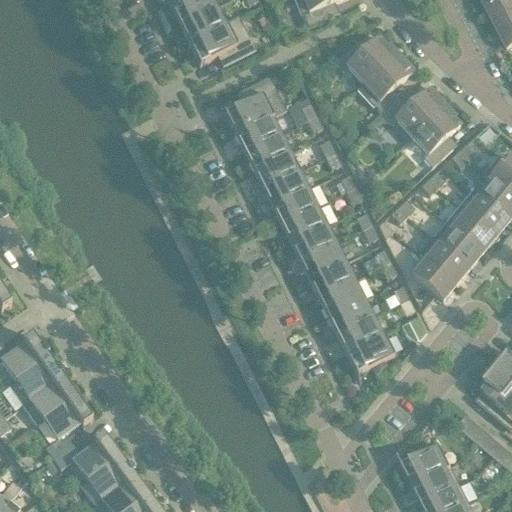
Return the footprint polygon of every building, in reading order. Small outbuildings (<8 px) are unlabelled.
[(154,0),(157,5),(164,1),(170,12),(192,0),(154,0)] [(179,30),(217,11),(211,0),(192,0),(170,12),(179,30)] [(257,5),(254,0),(243,0),(248,10),(257,5)] [(292,0),(301,20),(303,19),(307,31),(333,20),(328,9),(349,0),(348,0),(292,0)] [(511,5),(511,0),(478,0),(488,18),(511,5)] [(511,5),(488,18),(497,36),(511,28),(511,5)] [(188,48),(238,23),(237,22),(226,28),(217,11),(179,30),(188,48)] [(238,23),(188,48),(199,69),(223,57),(228,68),(254,55),(238,23)] [(507,54),(511,51),(511,28),(497,36),(507,54)] [(356,94),(398,56),(389,47),(386,49),(378,41),(362,56),(354,47),(333,66),(343,77),(347,73),(362,88),(356,94)] [(382,119),(403,100),(395,92),(414,74),(398,56),(356,94),(373,112),(374,111),(382,119)] [(234,139),(284,114),(268,83),(242,96),(247,106),(223,118),(234,139)] [(411,142),(446,109),(430,91),(411,109),(403,100),(382,119),(392,129),(396,125),(411,142)] [(301,113),(307,126),(316,121),(310,109),(301,113)] [(446,109),(411,142),(426,158),(422,162),(431,172),(452,153),(444,144),(460,129),(452,121),(455,119),(446,109)] [(284,114),(234,139),(243,158),(282,138),(281,137),(276,140),(268,124),(285,115),(284,114)] [(322,133),(316,121),(307,126),(313,138),(322,133)] [(282,138),(243,158),(253,176),(291,157),(282,138)] [(319,150),(325,162),(334,158),(328,145),(319,150)] [(470,145),(458,156),(467,165),(479,154),(470,145)] [(459,173),(467,165),(458,156),(450,163),(459,173)] [(291,157),(253,176),(258,186),(250,190),(254,198),(300,175),(291,157)] [(340,170),(334,158),(325,162),(331,174),(340,170)] [(483,178),(511,202),(511,163),(509,160),(504,165),(498,160),(483,178)] [(300,175),(254,198),(258,206),(266,202),(271,212),(309,193),(300,175)] [(428,184),(437,193),(445,186),(436,177),(428,184)] [(511,221),(511,202),(483,178),(482,179),(488,184),(488,185),(489,186),(478,200),(472,195),(471,195),(508,226),(511,221)] [(340,185),(346,197),(355,193),(349,180),(340,185)] [(437,193),(428,184),(420,191),(429,200),(437,193)] [(309,193),(271,212),(280,231),(318,211),(309,193)] [(355,193),(346,197),(352,209),(361,205),(355,193)] [(508,226),(471,195),(458,211),(495,242),(508,226)] [(398,212),(407,221),(414,214),(406,204),(398,212)] [(318,211),(280,231),(289,249),(328,230),(318,211)] [(495,242),(458,211),(445,227),(482,257),(495,242)] [(407,221),(398,212),(390,219),(399,228),(407,221)] [(356,223),(362,235),(371,231),(365,219),(356,223)] [(385,245),(393,236),(382,227),(378,230),(385,245)] [(432,242),(469,273),(482,257),(445,227),(432,242)] [(328,230),(289,249),(295,259),(287,263),(291,271),(337,248),(328,230)] [(377,243),(371,231),(362,235),(368,247),(377,243)] [(419,258),(456,289),(469,273),(432,242),(419,258)] [(337,248),(291,271),(295,279),(303,275),(308,286),(346,266),(337,248)] [(374,260),(381,272),(390,267),(383,255),(374,260)] [(456,289),(419,258),(419,259),(425,264),(412,279),(442,305),(456,289)] [(346,266),(308,286),(317,304),(355,284),(346,266)] [(396,279),(390,267),(381,272),(387,284),(396,279)] [(355,284),(317,304),(326,322),(365,303),(355,284)] [(11,308),(0,291),(0,314),(0,315),(11,308)] [(393,296),(399,308),(408,304),(402,292),(393,296)] [(365,303),(326,322),(336,340),(374,321),(365,303)] [(414,316),(408,304),(399,308),(405,320),(414,316)] [(374,321),(336,340),(345,358),(383,339),(374,321)] [(408,326),(418,346),(425,338),(417,321),(408,326)] [(394,360),(383,339),(345,358),(356,380),(394,360)] [(8,390),(48,363),(31,340),(22,347),(24,349),(9,360),(0,348),(0,367),(2,366),(14,385),(8,390)] [(511,363),(511,365),(508,362),(509,362),(508,361),(496,375),(511,388),(511,363)] [(48,363),(8,390),(22,410),(61,382),(48,363)] [(511,388),(496,375),(484,389),(485,390),(486,389),(489,392),(485,396),(484,395),(475,406),(511,436),(511,435),(511,388)] [(36,430),(75,402),(76,401),(71,394),(70,394),(61,382),(22,410),(36,430)] [(52,464),(72,450),(65,440),(80,429),(82,432),(91,425),(75,402),(36,430),(43,426),(57,445),(45,453),(52,464)] [(480,450),(488,440),(466,421),(458,431),(480,450)] [(4,423),(0,425),(0,440),(10,433),(4,423)] [(72,450),(52,464),(60,475),(72,466),(86,485),(80,490),(80,491),(119,462),(118,462),(120,461),(115,454),(113,455),(102,440),(92,447),(94,449),(79,460),(72,450)] [(488,440),(480,450),(494,462),(502,452),(488,440)] [(412,491),(450,472),(439,451),(401,470),(412,491)] [(511,459),(502,452),(494,462),(509,474),(511,469),(511,459)] [(119,462),(80,491),(94,510),(133,481),(119,462)] [(450,472),(412,491),(421,510),(459,490),(450,472)] [(105,511),(131,511),(147,500),(133,481),(94,510),(95,511),(101,506),(105,511)] [(6,493),(14,500),(21,493),(12,486),(6,493)] [(459,490),(421,510),(422,511),(461,511),(469,508),(459,490)] [(12,511),(8,508),(14,500),(6,493),(0,500),(0,501),(4,505),(0,508),(0,511),(12,511)] [(155,511),(147,500),(131,511),(155,511)]
